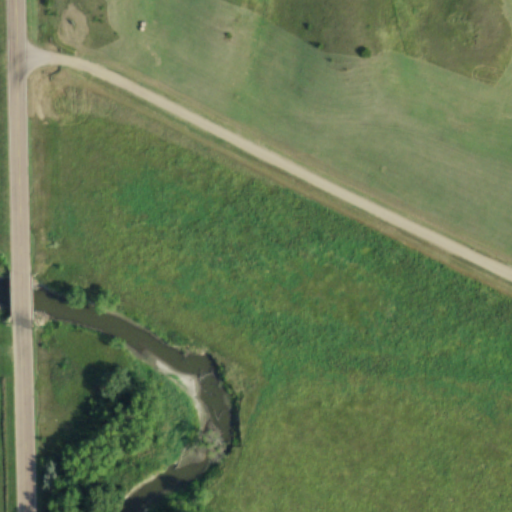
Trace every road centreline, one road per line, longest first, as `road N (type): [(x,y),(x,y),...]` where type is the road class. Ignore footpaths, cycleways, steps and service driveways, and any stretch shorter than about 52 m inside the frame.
road 1 (tertiary): [(15,272),(13,0)]
road 2 (tertiary): [(23,511),(18,323)]
